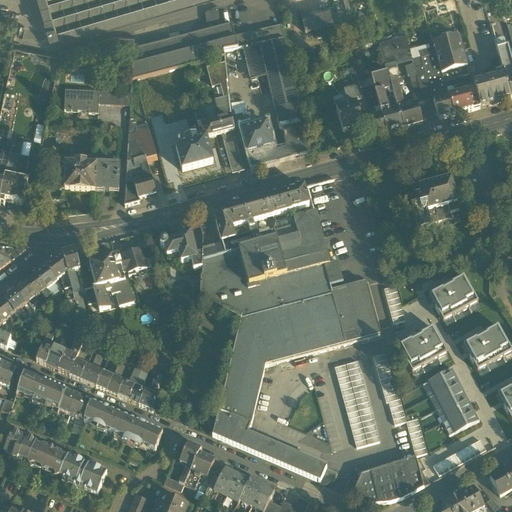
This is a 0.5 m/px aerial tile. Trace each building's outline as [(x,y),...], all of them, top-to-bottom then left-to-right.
[(59,43),(89,34),(96,32),(206,0),(38,0),(48,31),(55,29),(57,34),(59,43)] [(350,10),(347,0),(342,0),(346,11),(350,10)] [(450,12),(453,21),(458,19),(453,0),(448,0),(436,3),(439,15),(450,12)] [(212,9),(212,10),(212,11),(205,12),(206,25),(219,26),(217,7),(215,7),(214,8),(213,9),(212,9)] [(305,34),(334,27),(330,7),(300,14),(305,34)] [(131,83),(224,59),(223,52),(238,50),(234,38),(231,26),(133,52),(133,56),(132,67),(131,83)] [(280,27),(255,33),(258,46),(259,45),(284,41),(280,27)] [(442,35),(443,41),(453,38),(451,32),(442,35)] [(243,49),(258,46),(255,33),(234,38),(238,50),(243,49)] [(443,41),(433,44),(435,50),(444,83),(469,77),(457,37),(453,38),(443,41)] [(494,41),(496,50),(505,48),(503,38),(494,41)] [(396,65),(406,63),(401,45),(400,40),(398,41),(387,44),(379,46),(386,74),(387,74),(397,70),(396,65)] [(282,132),(282,133),(298,129),(295,117),(299,104),(284,41),(259,45),(258,46),(243,49),(249,78),(258,76),(258,72),(265,71),(267,78),(279,131),(282,132)] [(363,44),(365,50),(373,48),(371,42),(363,44)] [(407,44),(401,45),(406,63),(412,61),(412,60),(410,51),(407,44)] [(428,46),(410,51),(412,60),(420,58),(419,55),(430,51),(428,46)] [(511,66),(507,47),(505,48),(496,50),(503,74),(506,84),(511,82),(511,80),(511,79),(511,76),(511,72),(511,71),(511,66)] [(444,83),(435,50),(430,51),(419,55),(420,58),(412,60),(412,61),(414,66),(416,75),(422,95),(423,100),(440,95),(440,96),(442,95),(444,100),(442,101),(441,99),(432,101),(433,102),(438,121),(453,117),(454,117),(448,98),(446,90),(444,83)] [(23,65),(16,66),(18,73),(24,72),(23,65)] [(220,87),(224,99),(228,98),(224,65),(207,70),(212,89),(220,87)] [(405,68),(408,78),(409,77),(416,75),(414,66),(405,68)] [(393,96),(396,107),(403,106),(400,95),(401,94),(399,86),(403,85),(401,79),(400,80),(397,70),(387,74),(392,92),(393,96)] [(258,76),(249,78),(250,82),(267,78),(265,71),(258,72),(258,76)] [(373,90),(382,119),(389,117),(385,104),(383,95),(388,93),(392,92),(387,74),(370,79),(370,81),(373,90)] [(496,81),(479,86),(484,105),(487,104),(488,108),(511,101),(506,84),(503,74),(495,77),(496,81)] [(350,76),(354,88),(359,87),(358,84),(355,75),(350,76)] [(409,77),(415,97),(422,95),(416,75),(409,77)] [(373,90),(370,81),(358,84),(359,87),(361,94),(373,90)] [(480,110),(488,108),(487,104),(484,105),(479,86),(473,87),(475,91),(480,110)] [(336,111),(342,134),(363,128),(358,113),(366,111),(361,94),(359,87),(354,88),(344,91),(348,105),(350,104),(351,107),(345,108),(336,111)] [(452,88),(446,90),(448,98),(467,93),(475,91),(473,87),(455,92),(452,88)] [(366,111),(370,124),(382,120),(382,119),(373,90),(361,94),(366,111)] [(475,91),(467,93),(473,112),(480,110),(475,91)] [(88,116),(98,116),(99,107),(100,98),(80,97),(80,94),(65,93),(64,113),(89,114),(88,116)] [(454,117),(473,112),(467,93),(448,98),(454,117)] [(99,107),(112,107),(112,95),(100,95),(100,98),(99,107)] [(131,96),(112,95),(112,107),(130,108),(131,96)] [(424,105),(423,100),(422,95),(415,97),(411,98),(415,107),(417,106),(417,107),(424,105)] [(423,100),(424,105),(433,102),(432,101),(441,99),(440,96),(440,95),(423,100)] [(396,107),(393,96),(389,97),(390,101),(388,102),(388,103),(385,104),(389,117),(398,114),(396,107)] [(6,98),(6,106),(13,107),(14,99),(6,98)] [(231,121),(228,98),(224,99),(215,102),(221,123),(231,121)] [(336,111),(345,108),(344,103),(334,105),(336,111)] [(403,106),(396,107),(398,114),(403,132),(422,126),(417,107),(417,106),(415,107),(405,110),(403,105),(403,106)] [(193,111),(198,129),(210,127),(204,108),(193,111)] [(403,132),(398,114),(389,117),(382,119),(382,120),(387,136),(403,132)] [(374,140),(387,136),(382,120),(370,124),(374,140)] [(231,121),(221,123),(218,124),(221,138),(222,138),(221,137),(234,134),(232,126),(231,124),(231,121)] [(234,134),(237,145),(243,143),(237,122),(231,124),(232,126),(234,134)] [(216,139),(221,138),(218,124),(212,126),(216,139)] [(212,126),(210,127),(198,129),(201,138),(202,142),(206,141),(206,142),(216,139),(212,126)] [(35,136),(42,137),(44,128),(37,127),(35,136)] [(147,127),(135,129),(135,135),(149,132),(147,127)] [(242,135),(248,156),(272,149),(266,127),(242,134),(242,135)] [(286,152),(289,161),(311,155),(304,127),(298,129),(282,133),(286,152)] [(55,131),(46,130),(45,139),(54,140),(55,131)] [(145,159),(146,161),(156,158),(149,132),(135,135),(145,159)] [(226,145),(234,173),(244,171),(237,145),(234,134),(221,137),(222,138),(224,146),(226,145)] [(133,162),(135,135),(129,137),(126,187),(133,185),(145,182),(142,172),(135,174),(135,172),(133,173),(133,171),(133,162)] [(133,162),(133,171),(135,170),(134,163),(139,161),(145,159),(135,135),(133,162)] [(42,137),(35,136),(33,145),(40,146),(42,137)] [(182,173),(182,174),(213,166),(206,142),(206,141),(202,142),(196,143),(195,140),(185,143),(186,146),(175,149),(182,173)] [(12,149),(11,156),(20,158),(22,148),(13,146),(12,149)] [(29,157),(39,159),(41,148),(32,146),(29,157)] [(0,206),(11,156),(12,149),(4,148),(2,155),(0,164),(2,164),(0,173),(0,206)] [(272,149),(248,156),(247,156),(252,172),(277,165),(274,155),(272,149)] [(274,155),(277,165),(289,161),(286,152),(274,155)] [(30,160),(20,158),(11,156),(0,206),(0,207),(5,208),(6,203),(13,205),(13,206),(19,207),(21,207),(22,207),(25,198),(27,191),(27,190),(30,175),(27,174),(30,160)] [(94,195),(94,194),(96,167),(96,161),(95,159),(93,158),(91,158),(90,157),(88,158),(86,159),(85,160),(84,162),(84,164),(84,165),(76,165),(76,163),(60,163),(60,175),(60,182),(58,184),(57,187),(57,190),(59,192),(59,193),(64,193),(64,194),(94,195)] [(145,159),(139,161),(141,168),(142,172),(145,182),(151,180),(147,166),(146,161),(145,159)] [(120,168),(96,167),(94,194),(118,195),(120,168)] [(133,185),(138,202),(139,202),(156,196),(151,180),(145,182),(133,185)] [(449,218),(448,215),(458,213),(456,205),(450,182),(418,190),(420,198),(415,199),(417,208),(411,209),(417,233),(428,230),(428,227),(437,224),(436,224),(447,221),(449,218)] [(138,202),(133,185),(126,187),(125,209),(140,205),(139,202),(138,202)] [(303,191),(266,201),(272,221),(273,220),(273,219),(291,214),(291,213),(308,208),(303,191)] [(36,192),(35,200),(48,203),(50,195),(36,192)] [(46,214),(48,203),(35,200),(32,211),(46,214)] [(266,201),(261,202),(267,222),(272,221),(266,201)] [(252,226),(267,222),(261,202),(213,216),(222,247),(235,243),(232,232),(244,228),(248,227),(250,233),(256,231),(253,229),(252,226)] [(483,219),(490,246),(501,244),(493,216),(483,219)] [(225,258),(210,262),(202,264),(202,273),(201,280),(201,287),(200,304),(215,310),(240,322),(241,322),(218,416),(251,429),(265,369),(380,338),(365,285),(331,294),(330,289),(324,269),(329,268),(329,267),(318,227),(315,217),(293,223),(295,230),(277,236),(259,241),(256,231),(250,233),(251,239),(237,242),(235,243),(222,247),(225,258)] [(275,228),(277,236),(295,230),(293,223),(275,228)] [(236,236),(237,242),(251,239),(250,233),(248,227),(244,228),(245,233),(236,235),(236,236)] [(191,264),(193,275),(202,273),(202,264),(202,259),(196,260),(193,249),(190,237),(180,240),(181,244),(167,247),(167,246),(164,244),(161,245),(160,247),(160,250),(163,252),(165,251),(167,260),(173,259),(174,259),(179,257),(179,260),(181,267),(191,264)] [(9,249),(6,261),(10,266),(20,258),(16,253),(14,251),(9,249)] [(141,253),(143,262),(150,260),(147,251),(141,253)] [(0,273),(10,266),(6,261),(0,252),(0,273)] [(123,257),(129,279),(136,277),(135,274),(146,271),(143,262),(141,253),(141,252),(123,257)] [(74,255),(62,258),(67,277),(74,275),(80,274),(74,255)] [(56,286),(67,277),(62,258),(45,272),(56,286)] [(89,267),(96,291),(97,292),(125,284),(118,259),(112,261),(89,267)] [(337,265),(329,267),(329,268),(324,269),(330,289),(343,286),(337,265)] [(45,272),(35,280),(46,294),(56,286),(45,272)] [(74,275),(67,277),(73,297),(80,295),(74,275)] [(79,318),(73,297),(67,277),(56,286),(59,289),(60,289),(63,289),(67,305),(65,306),(70,321),(79,318)] [(428,298),(443,324),(452,319),(463,313),(468,310),(478,305),(463,279),(428,298)] [(35,280),(24,288),(35,301),(36,302),(42,297),(46,294),(35,280)] [(127,283),(125,284),(97,292),(96,291),(93,292),(97,306),(99,315),(111,312),(106,295),(111,293),(112,298),(121,296),(121,298),(116,300),(119,310),(134,306),(127,283)] [(46,294),(51,300),(60,293),(59,289),(56,286),(46,294)] [(24,288),(14,296),(25,309),(30,305),(35,301),(24,288)] [(395,289),(384,292),(385,298),(397,295),(395,289)] [(86,295),(89,309),(97,306),(93,292),(86,295)] [(47,311),(52,311),(51,300),(46,294),(42,297),(46,303),(47,311)] [(397,295),(385,298),(387,304),(399,300),(397,295)] [(14,296),(4,304),(14,317),(20,313),(25,309),(14,296)] [(399,301),(387,304),(389,309),(400,306),(399,301)] [(0,328),(12,319),(14,317),(4,304),(0,306),(0,328)] [(478,305),(468,310),(471,315),(481,310),(478,305)] [(400,306),(389,309),(390,315),(402,312),(400,306)] [(402,312),(390,315),(392,321),(403,318),(402,312)] [(20,313),(14,317),(22,327),(27,323),(20,313)] [(452,319),(455,324),(466,318),(463,313),(452,319)] [(18,330),(22,327),(14,317),(12,319),(13,321),(12,323),(18,330)] [(70,321),(71,327),(77,325),(79,318),(70,321)] [(392,321),(393,327),(405,324),(403,318),(392,321)] [(455,324),(452,319),(443,324),(446,329),(455,324)] [(511,354),(498,328),(463,348),(477,374),(487,368),(496,363),(503,360),(511,354)] [(432,330),(397,349),(412,375),(421,370),(428,367),(437,361),(447,356),(432,330)] [(0,348),(7,351),(11,342),(0,337),(0,348)] [(36,364),(46,368),(52,354),(48,352),(53,340),(48,337),(36,364)] [(7,351),(21,357),(23,348),(11,342),(7,351)] [(58,373),(70,378),(76,364),(82,350),(83,346),(77,343),(71,358),(70,357),(69,360),(65,358),(58,373)] [(46,368),(54,371),(61,354),(54,350),(52,354),(46,368)] [(82,350),(76,364),(81,366),(83,361),(87,353),(82,350)] [(28,360),(34,363),(38,353),(33,351),(28,360)] [(54,371),(58,373),(65,358),(66,355),(61,354),(54,371)] [(511,354),(503,360),(506,365),(511,361),(511,354)] [(385,356),(374,359),(375,365),(387,362),(385,356)] [(437,361),(441,367),(450,362),(447,356),(437,361)] [(97,357),(91,370),(96,373),(102,359),(97,357)] [(441,367),(437,361),(428,367),(431,372),(441,367)] [(387,362),(375,365),(377,371),(388,368),(387,362)] [(487,368),(490,374),(499,369),(496,363),(487,368)] [(70,378),(80,383),(87,369),(84,367),(81,366),(76,364),(70,378)] [(113,364),(108,378),(113,380),(119,367),(113,364)] [(358,364),(346,367),(348,373),(359,369),(358,364)] [(119,367),(113,380),(119,382),(123,373),(125,367),(120,365),(119,367)] [(0,374),(0,386),(1,387),(9,390),(15,371),(3,366),(0,374)] [(346,367),(335,370),(336,376),(348,373),(346,367)] [(388,368),(377,371),(378,377),(390,374),(388,368)] [(490,374),(487,368),(477,374),(480,379),(490,374)] [(90,387),(96,373),(91,370),(87,369),(80,383),(90,387)] [(359,369),(348,373),(349,378),(361,375),(359,369)] [(421,370),(412,375),(415,381),(425,376),(421,370)] [(135,372),(129,387),(135,389),(141,375),(135,372)] [(477,424),(450,372),(429,383),(456,435),(477,424)] [(452,372),(450,372),(477,424),(479,423),(452,372)] [(90,387),(96,390),(102,375),(96,373),(90,387)] [(348,373),(336,376),(338,381),(349,378),(348,373)] [(390,374),(378,377),(380,382),(391,379),(390,374)] [(59,414),(59,413),(66,393),(25,375),(17,396),(34,403),(34,402),(40,404),(39,406),(40,406),(40,404),(46,407),(45,408),(59,414)] [(107,394),(113,380),(108,378),(102,375),(96,390),(107,394)] [(141,375),(135,389),(141,392),(147,377),(141,375)] [(361,375),(349,378),(351,384),(362,381),(361,375)] [(349,378),(338,381),(339,387),(351,384),(349,378)] [(391,379),(380,382),(381,388),(393,385),(391,379)] [(107,394),(118,399),(124,385),(119,382),(113,380),(107,394)] [(362,381),(351,384),(352,390),(364,387),(362,381)] [(154,383),(151,396),(156,399),(159,384),(154,383)] [(454,436),(456,435),(429,383),(427,384),(434,397),(441,411),(447,422),(454,436)] [(351,384),(339,387),(341,393),(352,390),(351,384)] [(429,400),(434,397),(427,384),(422,387),(429,400)] [(128,404),(135,389),(129,387),(124,385),(118,399),(128,404)] [(393,385),(381,388),(383,394),(394,391),(393,385)] [(364,387),(352,390),(354,396),(365,392),(364,387)] [(511,388),(497,397),(511,423),(511,422),(511,388)] [(128,404),(139,408),(145,394),(141,392),(135,389),(128,404)] [(352,390),(341,393),(342,399),(354,396),(352,390)] [(394,391),(383,394),(384,400),(396,397),(394,391)] [(365,392),(354,396),(355,401),(367,398),(365,392)] [(77,398),(66,393),(59,413),(69,417),(77,398)] [(153,414),(156,399),(151,396),(145,394),(139,408),(153,414)] [(354,396),(342,399),(344,404),(355,401),(354,396)] [(396,397),(384,400),(386,405),(398,402),(396,397)] [(436,414),(441,411),(434,397),(429,400),(436,414)] [(91,404),(77,398),(69,417),(84,423),(91,404)] [(367,398),(355,401),(357,407),(369,404),(367,398)] [(355,401),(344,404),(345,410),(357,407),(355,401)] [(400,402),(388,405),(390,411),(401,407),(400,402)] [(1,413),(9,417),(13,406),(5,403),(1,413)] [(123,418),(91,404),(84,423),(83,425),(91,428),(92,425),(105,431),(104,434),(114,438),(115,436),(123,418)] [(369,404),(357,407),(359,413),(370,410),(369,404)] [(357,407),(345,410),(347,416),(359,413),(357,407)] [(401,407),(390,411),(391,416),(403,413),(401,407)] [(370,410),(359,413),(360,419),(372,415),(370,410)] [(441,411),(436,414),(442,425),(447,422),(441,411)] [(359,413),(347,416),(349,422),(360,419),(359,413)] [(403,413),(391,416),(393,422),(404,419),(403,413)] [(372,415),(360,419),(362,424),(373,421),(372,415)] [(251,429),(218,416),(212,440),(319,486),(325,474),(326,472),(247,438),(250,429),(251,429)] [(163,435),(123,418),(115,436),(124,440),(123,444),(128,446),(130,443),(135,446),(134,449),(140,451),(141,449),(154,455),(163,435)] [(360,419),(349,422),(350,427),(362,424),(360,419)] [(404,419),(393,422),(394,428),(406,425),(404,419)] [(373,421),(362,424),(363,430),(375,427),(373,421)] [(418,422),(406,425),(408,430),(419,427),(418,422)] [(447,422),(442,425),(449,439),(454,436),(447,422)] [(362,424),(350,428),(352,433),(363,430),(362,424)] [(375,427),(363,430),(365,436),(376,433),(375,427)] [(419,427),(408,430),(409,436),(421,433),(419,427)] [(363,430),(352,433),(353,439),(365,436),(363,430)] [(376,433),(365,436),(366,442),(378,438),(376,433)] [(421,433),(409,436),(411,442),(422,439),(421,433)] [(22,462),(28,464),(36,445),(33,443),(34,443),(29,441),(29,442),(27,441),(27,440),(22,438),(21,439),(19,437),(15,435),(15,436),(12,435),(4,454),(9,456),(10,454),(14,455),(12,460),(17,462),(19,458),(23,459),(22,462)] [(365,436),(353,439),(355,445),(366,442),(365,436)] [(378,438),(366,442),(368,447),(379,444),(378,438)] [(422,439),(411,442),(412,448),(424,444),(422,439)] [(366,442),(355,445),(356,450),(368,447),(366,442)] [(480,443),(475,446),(481,456),(486,454),(480,443)] [(43,448),(36,445),(28,464),(29,468),(33,466),(41,470),(43,473),(46,472),(54,475),(56,479),(60,478),(68,459),(60,456),(61,455),(56,453),(56,454),(56,455),(54,454),(52,450),(49,452),(47,451),(47,450),(48,449),(43,447),(43,448)] [(424,445),(412,448),(414,453),(425,450),(424,445)] [(188,469),(192,471),(198,457),(201,451),(188,446),(186,450),(179,465),(188,469)] [(475,446),(469,449),(475,459),(481,456),(475,446)] [(469,449),(464,452),(470,462),(475,459),(469,449)] [(425,450),(414,453),(415,459),(416,459),(427,456),(425,450)] [(464,452),(459,455),(465,465),(470,462),(464,452)] [(459,455),(454,457),(460,468),(465,465),(459,455)] [(192,471),(191,474),(201,478),(207,481),(214,464),(198,457),(192,471)] [(454,457),(449,460),(454,471),(460,468),(454,457)] [(68,459),(60,478),(64,479),(69,482),(68,484),(74,487),(75,484),(80,487),(79,489),(85,491),(86,489),(91,491),(90,494),(98,497),(102,487),(99,486),(100,483),(103,485),(107,475),(100,472),(100,471),(93,468),(93,469),(88,467),(88,468),(84,466),(82,464),(75,460),(74,461),(68,459)] [(361,477),(357,486),(352,499),(351,500),(354,501),(363,504),(366,505),(375,506),(379,507),(388,506),(391,505),(400,502),(403,501),(412,497),(424,490),(416,459),(415,459),(361,477)] [(449,460),(443,463),(449,474),(454,471),(449,460)] [(443,463),(438,466),(444,477),(449,474),(443,463)] [(438,466),(433,469),(439,480),(444,477),(438,466)] [(511,468),(502,475),(511,493),(511,492),(511,468)] [(197,488),(186,483),(191,474),(192,471),(188,469),(187,472),(185,471),(179,486),(184,489),(184,488),(194,493),(197,488)] [(216,491),(227,497),(237,478),(225,472),(220,481),(215,491),(216,491)] [(197,488),(201,478),(191,474),(186,483),(197,488)] [(333,477),(325,474),(319,486),(321,486),(323,486),(325,486),(327,485),(329,484),(333,477)] [(500,500),(511,493),(502,475),(490,481),(500,500)] [(214,494),(215,494),(216,491),(215,491),(220,481),(213,477),(208,490),(214,493),(214,494)] [(239,503),(241,501),(249,485),(237,478),(227,497),(239,503)] [(165,488),(181,495),(184,489),(179,486),(168,481),(165,488)] [(241,501),(253,507),(262,488),(250,482),(249,485),(241,501)] [(350,498),(352,499),(357,486),(349,483),(348,488),(347,490),(347,491),(348,493),(348,494),(349,496),(350,498)] [(274,494),(262,488),(253,507),(258,510),(257,511),(259,511),(260,511),(262,511),(265,511),(270,504),(274,494)] [(473,490),(459,498),(466,511),(479,511),(484,510),(473,490)] [(162,502),(159,508),(169,511),(184,511),(186,510),(185,510),(187,507),(185,506),(179,503),(179,504),(176,503),(176,502),(164,497),(163,498),(166,499),(164,503),(162,502)] [(130,511),(143,511),(147,502),(136,498),(130,511)] [(466,511),(459,498),(441,508),(443,511),(466,511)] [(299,500),(296,506),(307,511),(310,506),(299,500)] [(486,505),(491,511),(499,511),(491,501),(486,505)] [(278,511),(285,511),(289,506),(283,503),(280,509),(278,511)]
